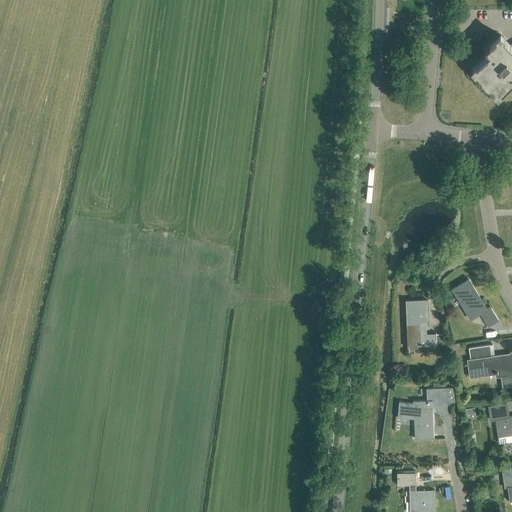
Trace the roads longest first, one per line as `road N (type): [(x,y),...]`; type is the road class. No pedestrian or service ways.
road 1 (secondary): [(339,511),(372,131)]
road 2 (secondary): [(372,131),(379,0)]
